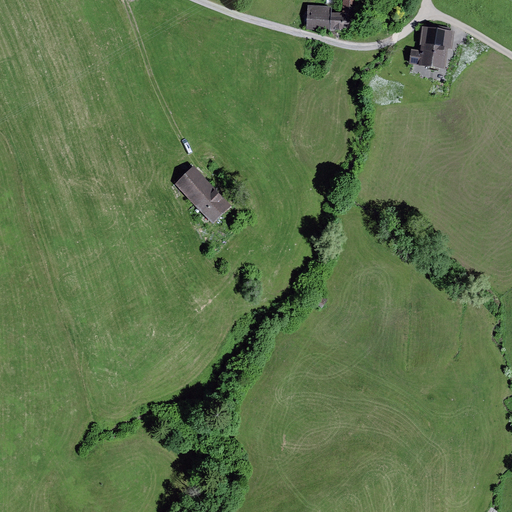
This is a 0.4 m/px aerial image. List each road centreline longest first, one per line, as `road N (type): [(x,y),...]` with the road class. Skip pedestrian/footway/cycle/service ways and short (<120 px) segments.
road 1 (track): [(204,0),(329,40),(379,42),(428,12),(511,59)]
road 2 (track): [(186,148),(124,0)]
